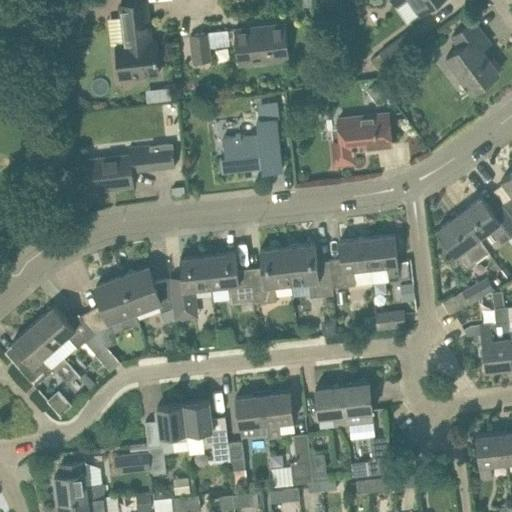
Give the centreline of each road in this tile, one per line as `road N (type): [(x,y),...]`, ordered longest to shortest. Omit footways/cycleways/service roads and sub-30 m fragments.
road 1 (tertiary): [(0,295),(79,236),(119,224),(411,184)]
road 2 (residential): [(54,438),(78,429),(112,383),(131,374),(412,345)]
road 3 (residential): [(412,345),(425,324),(411,184)]
road 4 (tertiary): [(411,184),(511,115)]
